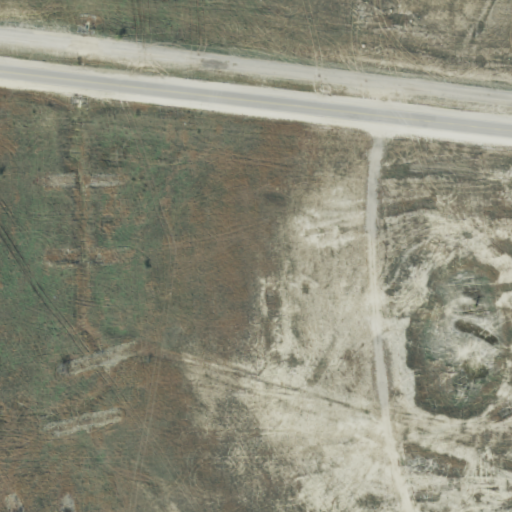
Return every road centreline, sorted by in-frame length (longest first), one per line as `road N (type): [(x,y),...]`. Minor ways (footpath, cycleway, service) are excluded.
road 1 (tertiary): [(0,72),(511,132)]
road 2 (track): [(383,82),(373,160),(374,313),(389,457),(410,511)]
